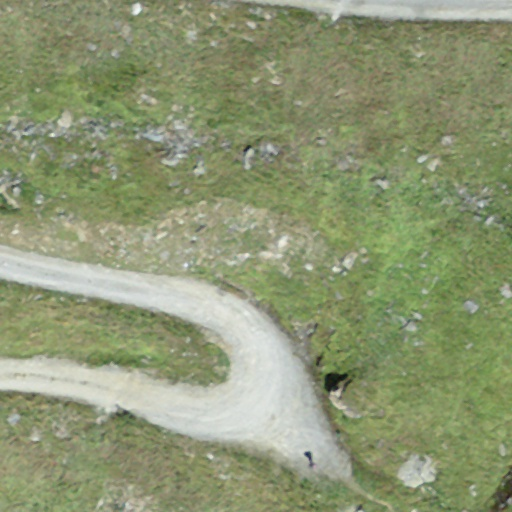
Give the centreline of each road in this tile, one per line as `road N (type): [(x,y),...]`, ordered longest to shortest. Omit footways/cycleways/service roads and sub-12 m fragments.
road 1 (track): [(241,402),(254,390),(260,362),(240,326),(185,299),(0,260)]
road 2 (track): [(0,374),(94,383),(195,410),(241,402)]
road 3 (track): [(352,0),(511,5)]
